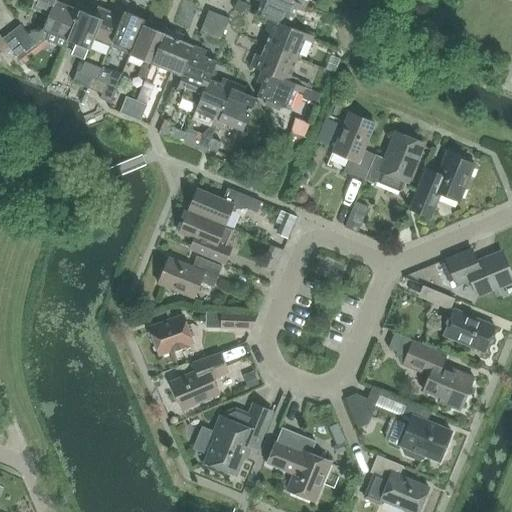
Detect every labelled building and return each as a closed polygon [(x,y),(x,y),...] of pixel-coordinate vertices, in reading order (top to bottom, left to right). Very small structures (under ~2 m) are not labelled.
[(57,0),(49,16),(43,30),(29,34),(38,46),(46,39),(54,42),(64,46),(67,40),(79,10),(57,0)] [(34,0),(35,0),(32,9),(49,16),(57,0),(56,0),(34,0)] [(258,0),(263,2),(258,14),(271,19),(289,27),(290,26),(297,9),(304,12),(306,7),(290,0),(258,0)] [(248,5),(239,1),(238,1),(234,10),(244,14),(248,5)] [(123,16),(106,9),(101,19),(102,19),(94,39),(95,40),(111,47),(123,16)] [(79,10),(67,40),(77,44),(73,54),(84,58),(88,49),(90,50),(95,40),(94,39),(102,19),(101,19),(79,10)] [(145,20),(125,11),(123,16),(111,47),(131,55),(143,24),(145,20)] [(220,15),(210,11),(201,33),(211,37),(215,26),(220,15)] [(220,15),(215,26),(225,30),(229,19),(220,15)] [(313,43),(315,37),(290,26),(289,27),(271,19),(266,32),(271,34),(266,45),(298,58),(306,40),(313,43)] [(21,24),(12,31),(29,53),(38,46),(29,34),(21,24)] [(143,24),(131,55),(144,60),(138,75),(147,79),(153,64),(165,33),(157,30),(143,24)] [(215,26),(211,37),(221,41),(225,30),(215,26)] [(167,29),(165,33),(153,64),(177,74),(183,76),(196,45),(189,43),(183,40),(185,36),(167,29)] [(20,60),(29,53),(12,31),(3,38),(4,39),(6,41),(20,60)] [(205,56),(207,50),(196,45),(183,76),(177,91),(181,92),(181,93),(200,101),(201,101),(209,80),(217,61),(205,56)] [(298,58),(266,45),(262,57),(256,55),(252,66),(263,70),(296,84),(296,83),(298,79),(291,76),(298,58)] [(258,97),(290,110),(298,91),(304,94),(303,98),(317,104),(319,100),(321,93),(307,88),(296,83),(296,84),(263,70),(258,81),(263,83),(262,87),(258,97)] [(73,81),(88,88),(93,78),(77,71),(73,81)] [(88,88),(102,94),(106,83),(93,78),(88,88)] [(223,79),(220,84),(209,80),(201,101),(200,101),(196,111),(193,118),(194,118),(194,120),(211,127),(203,135),(212,139),(216,129),(234,83),(223,79)] [(118,88),(106,83),(102,94),(100,99),(111,104),(118,88)] [(246,88),(234,83),(216,129),(221,131),(224,123),(243,131),(256,99),(244,94),(246,88)] [(120,112),(131,116),(137,101),(127,97),(120,112)] [(148,106),(137,101),(131,116),(141,121),(148,106)] [(365,179),(367,173),(375,154),(364,149),(374,123),(349,112),(333,151),(349,158),(344,171),(365,179)] [(295,118),(291,133),(295,134),(304,137),(309,125),(295,118)] [(322,127),(334,132),(337,123),(326,118),(322,127)] [(174,124),(165,119),(160,129),(170,133),(174,124)] [(367,173),(365,179),(374,183),(377,181),(378,180),(384,182),(386,184),(400,190),(403,190),(406,182),(408,182),(423,143),(395,132),(385,158),(375,154),(367,173)] [(212,139),(203,135),(201,139),(199,145),(208,148),(212,139)] [(208,148),(218,152),(222,143),(212,139),(208,148)] [(409,209),(431,219),(442,194),(459,201),(474,164),(446,153),(437,173),(426,168),(419,184),(409,209)] [(223,198),(198,188),(189,211),(225,226),(232,209),(247,208),(256,212),(261,202),(252,198),(227,188),(223,198)] [(305,201),(307,198),(305,194),(302,192),(298,193),(296,197),(298,201),(301,202),(305,201)] [(356,202),(346,225),(346,227),(357,232),(368,207),(356,202)] [(189,211),(179,233),(194,239),(190,250),(200,254),(224,264),(229,254),(226,251),(235,230),(225,226),(189,211)] [(446,263),(456,287),(470,281),(477,297),(511,282),(511,276),(502,254),(477,264),(472,252),(446,263)] [(202,281),(213,286),(222,266),(197,255),(192,267),(170,257),(159,282),(195,297),(202,281)] [(445,295),(441,305),(450,309),(454,298),(445,295)] [(454,309),(444,335),(482,350),(492,324),(454,309)] [(221,327),(252,329),(259,313),(222,311),(221,327)] [(160,354),(192,342),(183,315),(150,326),(160,354)] [(389,348),(407,355),(406,359),(432,370),(424,390),(441,397),(440,402),(460,410),(474,376),(442,364),(446,353),(395,332),(389,348)] [(230,338),(233,348),(255,343),(252,333),(230,338)] [(196,371),(170,382),(182,410),(219,394),(213,380),(229,373),(220,352),(192,362),(196,371)] [(254,372),(244,377),(249,388),(259,384),(254,372)] [(377,402),(355,394),(345,398),(359,428),(368,423),(377,402)] [(225,418),(221,417),(212,439),(215,440),(206,462),(236,474),(248,444),(257,448),(272,411),(253,403),(249,414),(235,409),(227,413),(225,418)] [(400,445),(404,447),(403,450),(405,455),(419,460),(423,458),(425,455),(439,461),(451,432),(427,422),(430,413),(407,403),(403,413),(412,416),(400,445)] [(315,500),(330,461),(310,453),(315,441),(282,428),(268,463),(281,468),(285,465),(295,469),(287,489),(315,500)] [(335,446),(333,447),(336,454),(344,450),(341,443),(335,446)] [(378,455),(371,472),(374,474),(364,498),(380,504),(382,500),(409,511),(418,511),(429,487),(399,475),(403,466),(378,455)]
